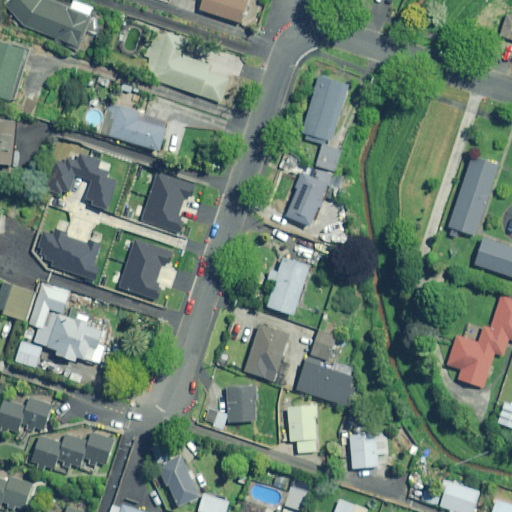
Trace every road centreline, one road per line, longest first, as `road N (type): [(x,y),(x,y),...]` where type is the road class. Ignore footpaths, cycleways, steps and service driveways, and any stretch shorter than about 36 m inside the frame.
road 1 (residential): [(511,87),(335,29),(300,37),(174,389)]
road 2 (unknown): [(260,134),(58,73),(41,81),(31,106)]
road 3 (unknown): [(238,202),(21,133)]
road 4 (unknown): [(192,335),(27,279),(0,259)]
road 5 (unknown): [(288,54),(101,0)]
road 6 (unknown): [(156,408),(26,365)]
